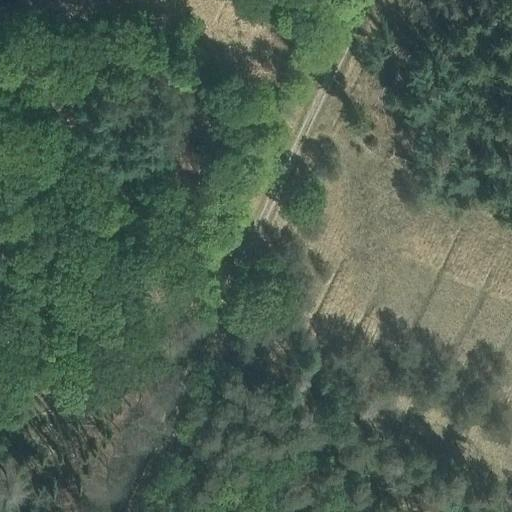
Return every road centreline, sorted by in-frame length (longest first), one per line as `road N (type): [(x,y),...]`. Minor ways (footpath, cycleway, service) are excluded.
road 1 (track): [(212,286),(354,0)]
road 2 (track): [(212,286),(108,511)]
